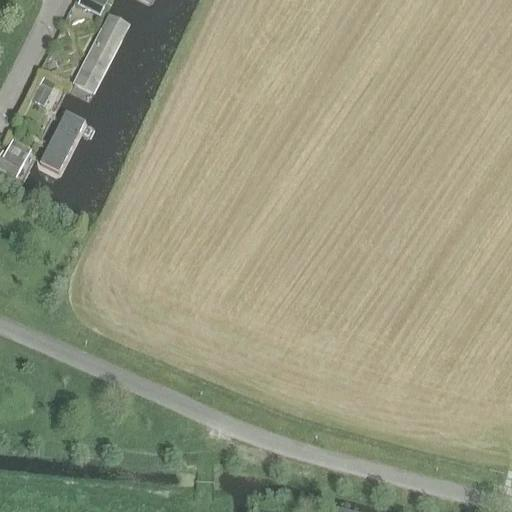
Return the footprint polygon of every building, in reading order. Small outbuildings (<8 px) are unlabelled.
[(98,18),(106,3),(98,0),(80,0),(77,7),(98,18)] [(127,25),(109,16),(82,70),(99,79),(127,25)] [(47,98),(44,96),(49,86),(41,82),(30,103),(41,109),(47,98)] [(73,130),(55,121),(28,175),(46,184),(73,130)] [(0,171),(15,180),(22,166),(1,154),(0,156),(0,171)]
